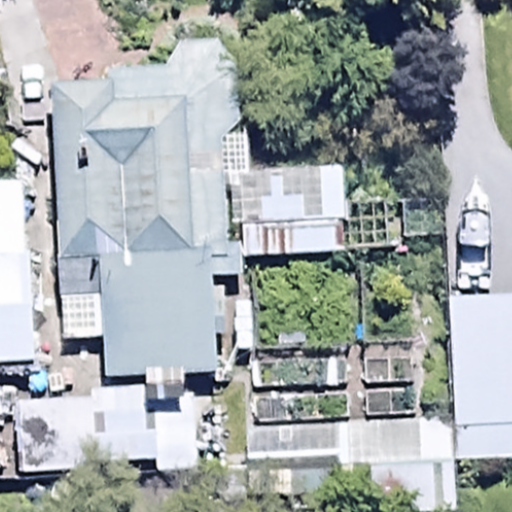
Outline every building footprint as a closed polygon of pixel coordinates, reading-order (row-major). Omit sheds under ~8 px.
[(54,270),(55,302),(101,301),(103,384),(142,383),(142,391),(149,391),(149,408),(160,407),(160,395),(178,394),(178,379),(211,378),(210,341),(223,341),(222,306),(211,307),(210,293),(206,293),(206,281),(230,281),(229,235),(222,235),(219,143),(235,130),(235,67),(216,47),(172,47),(160,74),(105,74),(105,86),(77,86),(77,92),(51,92),(51,270),(54,270)] [(0,368),(30,368),(27,244),(21,244),(20,189),(32,189),(31,162),(6,162),(7,191),(0,191),(0,368)] [(336,170),(233,173),(235,261),(338,258),(336,170)] [(511,299),(444,302),(450,468),(511,465),(511,299)] [(23,395),(24,479),(142,477),(140,393),(23,395)] [(447,511),(447,425),(363,425),(364,429),(340,429),(340,511),(447,511)]
